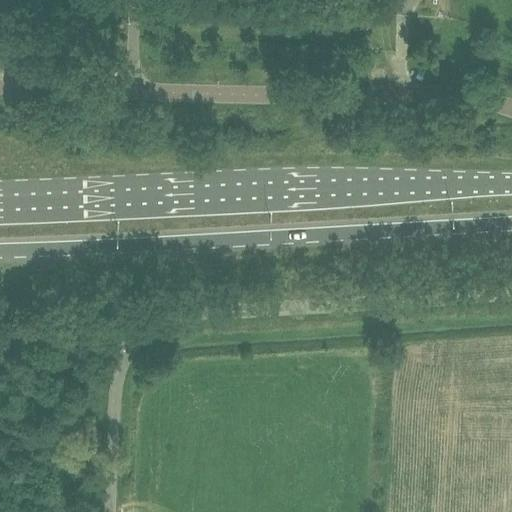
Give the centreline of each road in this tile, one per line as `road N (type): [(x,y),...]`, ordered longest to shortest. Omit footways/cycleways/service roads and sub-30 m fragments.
road 1 (secondary): [(0,251),(511,223)]
road 2 (secondary): [(511,185),(0,204)]
road 3 (residential): [(134,91),(466,100),(511,111)]
